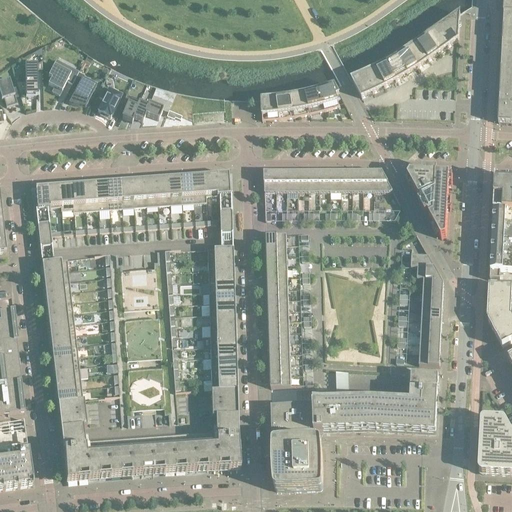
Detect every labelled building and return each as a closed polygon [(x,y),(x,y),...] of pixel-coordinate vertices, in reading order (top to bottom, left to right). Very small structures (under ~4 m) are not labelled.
[(511,0),(504,0),(504,17),(506,17),(506,23),(504,22),(500,100),(502,100),(502,105),(500,105),(498,125),(511,126),(511,0)] [(459,42),(460,15),(446,25),(458,42),(459,42)] [(458,42),(446,25),(436,32),(448,49),(453,46),(452,44),(456,40),(458,42)] [(448,49),(436,32),(427,39),(439,56),(443,53),(442,51),(447,47),(448,49)] [(439,56),(427,39),(417,46),(429,63),(434,60),(432,57),(437,54),(438,56),(439,56)] [(429,63),(417,46),(407,52),(419,70),(424,66),(422,64),(427,61),(429,63)] [(419,70),(407,52),(397,59),(408,77),(413,74),(412,72),(417,68),(418,71),(419,70)] [(408,77),(397,59),(386,65),(397,83),(402,80),(401,78),(406,75),(407,77),(408,77)] [(59,98),(67,83),(72,86),(78,74),(72,71),(70,75),(63,72),(66,67),(56,62),(48,78),(51,80),(48,86),(54,90),(52,94),(59,98)] [(42,63),(37,66),(37,65),(25,66),(25,74),(21,76),(25,83),(26,99),(33,99),(33,97),(38,97),(37,72),(42,72),(42,63)] [(397,83),(386,65),(376,71),(385,89),(391,87),(390,84),(395,82),(396,84),(397,83)] [(385,89),(376,71),(365,76),(374,95),(379,92),(378,90),(383,88),(384,90),(385,89)] [(69,106),(85,109),(96,88),(83,80),(84,78),(78,74),(72,86),(72,87),(77,90),(69,106)] [(374,95),(365,76),(352,81),(362,100),(367,98),(366,95),(372,93),(373,95),(374,95)] [(12,90),(9,81),(0,83),(0,97),(1,101),(4,101),(6,109),(17,106),(14,97),(18,96),(15,89),(12,90)] [(340,96),(335,87),(319,92),(325,113),(340,109),(336,97),(340,96)] [(108,118),(110,119),(109,119),(110,120),(111,119),(121,98),(109,92),(110,92),(104,89),(98,99),(104,102),(98,113),(98,112),(98,113),(99,114),(101,115),(100,117),(107,120),(108,118)] [(325,113),(319,92),(305,95),(310,117),(325,113)] [(310,117),(305,95),(291,98),(294,120),(310,117)] [(294,120),(291,98),(277,100),(279,122),(294,120)] [(279,122),(277,100),(262,101),(263,123),(279,122)] [(134,120),(143,124),(145,117),(148,110),(147,109),(138,106),(137,110),(133,120),(134,120)] [(122,121),(132,125),(134,120),(133,120),(137,110),(128,107),(122,121)] [(145,117),(158,123),(162,113),(148,107),(147,109),(148,110),(145,117)] [(276,196),(276,175),(264,175),(265,196),(276,196)] [(287,196),(287,175),(276,175),(276,196),(287,196)] [(298,196),(298,175),(287,175),(287,196),(298,196)] [(309,196),(309,175),(298,175),(298,196),(309,196)] [(319,196),(319,175),(309,175),(309,196),(319,196)] [(330,196),(330,175),(319,175),(319,196),(330,196)] [(341,195),(341,175),(330,175),(330,196),(341,195)] [(352,195),(352,175),(341,175),(341,195),(352,195)] [(363,195),(363,175),(352,175),(352,195),(363,195)] [(374,195),(374,175),(363,175),(363,195),(374,195)] [(393,194),(382,175),(374,175),(374,195),(390,195),(393,194)] [(428,176),(411,175),(408,180),(441,241),(446,240),(450,177),(436,176),(436,180),(428,179),(428,176)] [(230,197),(228,176),(220,177),(220,178),(217,178),(217,177),(216,177),(217,199),(230,198),(230,199),(231,199),(231,197),(230,197)] [(217,199),(216,177),(214,177),(214,178),(211,179),(211,178),(204,178),(205,200),(206,200),(217,199)] [(205,200),(204,178),(202,178),(202,179),(200,179),(199,178),(192,179),(194,207),(206,206),(206,200),(205,200)] [(174,180),(174,179),(169,180),(169,181),(168,181),(170,208),(182,208),(180,180),(178,180),(179,181),(176,181),(176,180),(174,180)] [(194,207),(192,179),(190,179),(190,180),(188,180),(187,179),(180,180),(182,208),(194,207)] [(162,181),(162,180),(157,181),(157,182),(156,182),(158,209),(170,208),(168,181),(166,181),(167,182),(164,182),(164,181),(162,181)] [(150,182),(150,181),(145,182),(144,182),(146,210),(158,209),(156,182),(155,182),(155,183),(152,183),(152,182),(150,182)] [(511,181),(496,181),(491,274),(511,274),(511,181)] [(138,183),(138,182),(133,182),(133,183),(132,183),(134,211),(146,210),(144,182),(143,183),(143,184),(140,184),(140,183),(138,183)] [(126,184),(126,183),(121,183),(121,184),(120,184),(122,212),(134,211),(132,183),(130,183),(130,184),(128,185),(127,184),(126,184)] [(114,185),(114,184),(109,184),(109,185),(108,185),(110,213),(122,212),(120,184),(118,184),(119,185),(116,186),(115,185),(114,185)] [(102,185),(97,185),(97,186),(96,186),(98,214),(110,213),(108,185),(106,185),(107,186),(104,186),(104,185),(102,185)] [(90,186),(85,186),(85,187),(84,187),(86,215),(98,214),(96,186),(94,186),(95,187),(92,187),(92,186),(90,186)] [(86,215),(84,187),(83,187),(83,188),(80,188),(80,187),(72,188),(74,213),(73,213),(73,215),(86,215)] [(74,213),(72,188),(71,188),(71,189),(68,189),(68,188),(60,189),(61,210),(61,214),(73,213),(74,213)] [(49,211),(48,189),(47,190),(47,191),(44,191),(44,190),(35,190),(37,211),(35,211),(36,213),(37,213),(36,212),(49,211)] [(61,210),(60,189),(59,189),(59,190),(56,190),(56,189),(48,189),(49,211),(61,210)] [(230,213),(219,213),(220,237),(221,237),(231,236),(231,237),(232,237),(231,211),(230,211),(230,213)] [(38,227),(38,225),(37,225),(40,251),(41,251),(41,250),(51,249),(51,250),(52,250),(51,239),(50,235),(49,225),(38,227)] [(287,249),(287,237),(266,238),(266,249),(287,249)] [(233,263),(232,245),(231,245),(231,252),(221,252),(221,251),(220,252),(207,253),(208,264),(233,263)] [(287,260),(287,249),(266,249),(267,260),(287,260)] [(429,259),(412,258),(412,265),(411,265),(411,270),(418,271),(418,270),(435,271),(429,259)] [(41,259),(43,277),(68,274),(67,263),(43,266),(42,259),(41,259)] [(288,270),(287,260),(267,260),(267,271),(288,270)] [(233,274),(233,263),(208,264),(208,275),(233,274)] [(166,415),(156,267),(137,269),(120,270),(130,417),(147,416),(166,415)] [(288,281),(288,270),(267,271),(267,282),(288,281)] [(435,271),(418,270),(418,271),(417,282),(424,282),(424,281),(441,282),(435,271)] [(69,285),(68,274),(43,277),(44,288),(69,285)] [(234,285),(233,274),(208,275),(208,286),(234,285)] [(382,285),(381,277),(373,278),(374,286),(382,285)] [(288,292),(288,281),(267,282),(268,293),(288,292)] [(441,282),(424,281),(424,282),(423,292),(444,293),(444,287),(441,282)] [(71,296),(69,285),(44,288),(45,299),(71,296)] [(234,296),(234,285),(208,286),(209,297),(234,296)] [(511,300),(511,290),(490,289),(489,300),(511,300)] [(289,303),(288,292),(268,293),(268,303),(289,303)] [(444,293),(423,292),(423,303),(443,304),(444,293)] [(72,306),(71,296),(45,299),(47,309),(72,306)] [(234,307),(234,296),(209,297),(209,307),(234,307)] [(511,310),(511,303),(511,300),(489,300),(489,309),(511,310)] [(289,314),(289,303),(268,303),(268,314),(289,314)] [(443,304),(423,303),(422,314),(443,315),(443,304)] [(73,317),(72,306),(47,309),(48,320),(73,317)] [(235,317),(234,307),(209,307),(209,318),(235,317)] [(511,320),(511,319),(511,310),(489,309),(488,319),(511,320)] [(16,329),(14,312),(0,313),(0,321),(0,323),(0,322),(0,402),(6,402),(7,417),(25,415),(15,329),(16,329)] [(289,325),(289,314),(268,314),(269,325),(289,325)] [(443,315),(422,314),(421,324),(442,325),(443,315)] [(74,328),(73,317),(48,320),(49,331),(74,328)] [(235,328),(235,317),(209,318),(210,329),(235,328)] [(511,332),(511,320),(488,319),(488,323),(494,333),(498,340),(511,332)] [(442,325),(421,324),(421,335),(441,336),(442,325)] [(290,335),(289,325),(269,325),(269,336),(290,335)] [(76,339),(74,328),(49,331),(50,342),(76,339)] [(235,339),(235,328),(210,329),(210,330),(212,330),(212,339),(210,339),(210,340),(235,339)] [(503,349),(511,343),(511,332),(498,340),(503,349)] [(290,346),(290,335),(269,336),(269,347),(290,346)] [(441,336),(421,335),(420,346),(441,347),(441,336)] [(77,350),(76,339),(50,342),(52,352),(77,350)] [(236,350),(235,339),(210,340),(210,351),(236,350)] [(290,357),(290,346),(269,347),(270,358),(290,357)] [(441,347),(420,346),(420,357),(440,358),(441,347)] [(78,360),(77,350),(52,352),(53,363),(78,360)] [(236,361),(236,350),(210,351),(211,361),(236,361)] [(291,368),(290,357),(270,358),(270,368),(291,368)] [(440,358),(420,357),(419,368),(440,369),(440,358)] [(79,371),(78,360),(53,363),(54,374),(79,371)] [(236,371),(236,361),(211,361),(211,372),(236,371)] [(291,379),(291,368),(270,368),(270,379),(291,379)] [(81,382),(79,371),(54,374),(55,385),(81,382)] [(237,382),(236,371),(211,372),(211,383),(237,382)] [(348,375),(336,374),(337,407),(349,406),(348,375)] [(311,493),(320,492),(321,492),(322,491),(322,490),(323,481),(323,469),(322,457),(321,448),(321,447),(321,446),(320,445),(319,445),(317,445),(316,435),(368,433),(429,436),(436,436),(436,430),(439,380),(412,378),(411,394),(412,394),(412,398),(368,400),(368,406),(349,406),(337,407),(271,409),(272,436),(278,436),(278,446),(276,447),(275,447),(274,448),(274,449),(274,458),(274,470),(274,482),(275,491),(275,492),(276,492),(276,493),(277,494),(287,494),(299,494),(311,493)] [(291,391),(291,379),(270,379),(271,391),(291,391)] [(82,392),(81,382),(55,385),(56,395),(82,392)] [(237,393),(237,382),(211,383),(212,393),(212,394),(237,393)] [(82,393),(82,392),(56,395),(58,406),(77,404),(77,403),(76,394),(82,393)] [(238,419),(237,393),(212,394),(212,393),(211,393),(212,420),(238,419)] [(87,429),(84,403),(77,403),(77,404),(58,406),(61,432),(87,429)] [(482,424),(482,425),(482,430),(483,430),(483,433),(482,433),(481,441),(482,441),(482,445),(481,445),(481,453),(482,453),(482,457),(480,457),(480,470),(480,472),(480,473),(480,474),(481,474),(481,475),(482,475),(483,476),(487,476),(487,475),(490,475),(490,476),(497,476),(497,475),(501,475),(501,476),(507,477),(507,476),(511,476),(511,477),(511,436),(506,424),(505,424),(505,423),(504,423),(503,422),(501,422),(486,422),(485,422),(484,422),(483,422),(483,423),(482,424)] [(204,474),(233,472),(239,472),(238,450),(238,441),(238,429),(216,430),(216,450),(206,451),(206,448),(96,456),(97,459),(86,460),(84,440),(62,442),(63,454),(64,454),(65,463),(67,485),(96,482),(114,480),(126,479),(150,477),(168,476),(186,475),(204,474)] [(0,464),(0,492),(33,488),(32,480),(33,480),(33,476),(31,476),(28,451),(27,451),(27,455),(21,456),(22,461),(0,464)]
